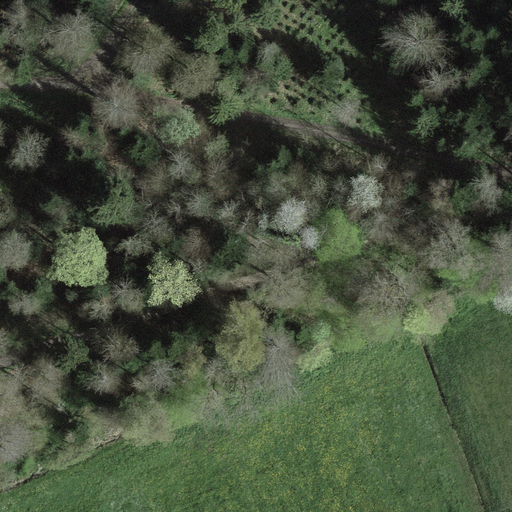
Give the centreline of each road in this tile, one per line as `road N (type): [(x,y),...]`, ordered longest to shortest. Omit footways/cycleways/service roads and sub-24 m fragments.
road 1 (track): [(0,359),(276,267),(511,208)]
road 2 (track): [(0,79),(340,133),(511,178)]
